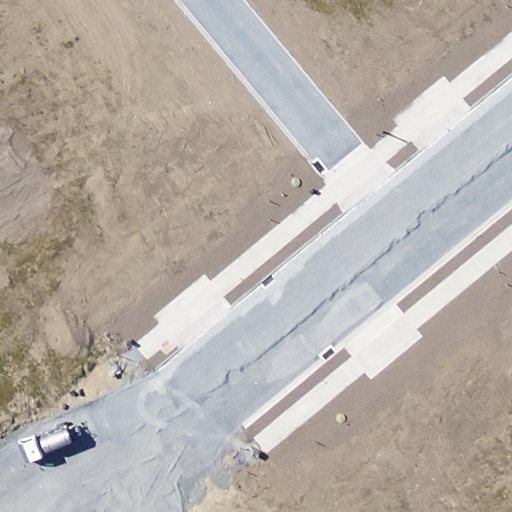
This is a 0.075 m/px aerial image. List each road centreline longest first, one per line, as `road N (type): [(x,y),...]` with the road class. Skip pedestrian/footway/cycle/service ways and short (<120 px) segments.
road 1 (residential): [(511,143),(227,382)]
road 2 (unknown): [(227,382),(70,511)]
